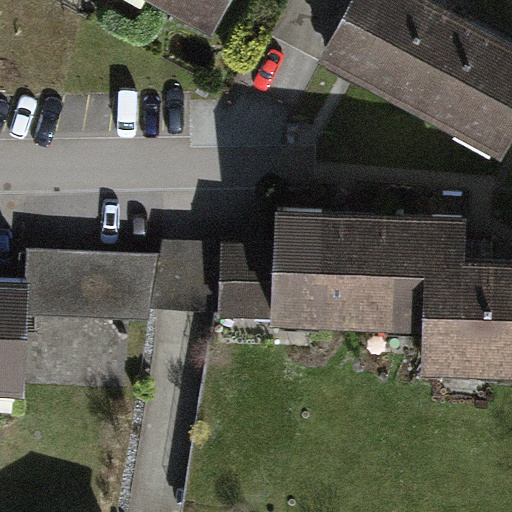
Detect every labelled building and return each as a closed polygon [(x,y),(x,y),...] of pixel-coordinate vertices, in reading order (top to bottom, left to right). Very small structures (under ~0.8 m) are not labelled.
[(228,0),(162,0),(214,28),(228,0)] [(511,120),(511,17),(480,0),(338,0),(321,32),(505,132),(511,120)] [(474,197),(277,187),(275,236),(271,305),(325,308),(429,313),(427,353),(511,356),(511,238),(473,237),(474,197)] [(220,305),(223,234),(162,231),(159,251),(151,304),(220,305)] [(275,236),(223,234),(220,305),(182,509),(196,511),(280,511),(325,308),(271,305),(275,236)] [(30,245),(30,261),(28,312),(149,318),(151,304),(159,251),(30,245)] [(28,312),(30,261),(0,259),(0,373),(26,375),(28,312)]
